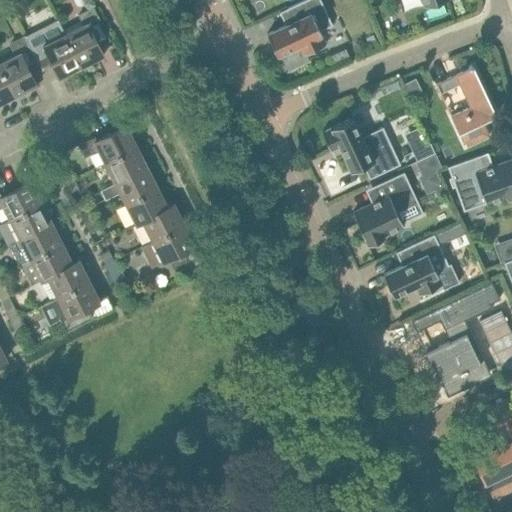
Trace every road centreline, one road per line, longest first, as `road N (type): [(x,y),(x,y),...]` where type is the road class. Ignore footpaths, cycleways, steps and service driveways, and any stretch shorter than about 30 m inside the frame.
road 1 (residential): [(447,511),(262,118)]
road 2 (residential): [(505,19),(262,118)]
road 3 (residential): [(0,145),(222,34)]
